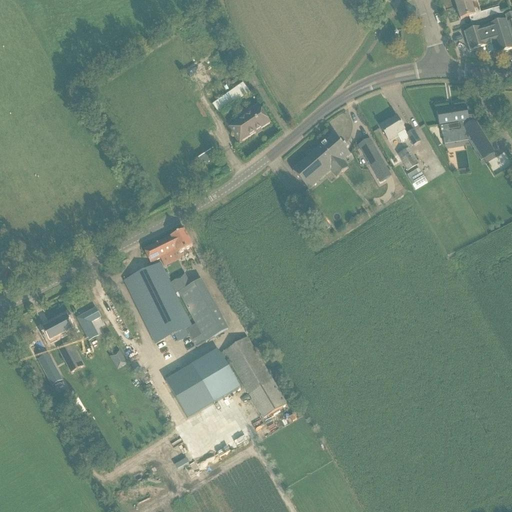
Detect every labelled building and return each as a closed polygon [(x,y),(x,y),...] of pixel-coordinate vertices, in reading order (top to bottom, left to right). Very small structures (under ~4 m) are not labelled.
[(471,3),(456,7),(460,21),(475,16),(480,14),(476,1),(471,2),(471,3)] [(497,9),(480,14),(482,20),(495,16),(498,14),(497,9)] [(511,39),(506,21),(488,27),(483,29),(482,29),(482,28),(464,34),(470,53),(486,48),(488,56),(497,53),(498,55),(511,50),(511,39)] [(108,110),(118,126),(185,84),(166,54),(108,90),(117,104),(108,110)] [(83,82),(77,72),(65,80),(71,89),(83,82)] [(219,116),(250,94),(243,84),(213,106),(219,116)] [(144,136),(198,103),(188,88),(135,120),(144,136)] [(229,129),(239,144),(269,124),(259,109),(257,105),(237,118),(240,122),(229,129)] [(200,106),(165,128),(176,145),(180,142),(192,160),(212,148),(200,129),(210,122),(200,106)] [(449,111),(437,113),(439,127),(441,127),(442,129),(441,130),(442,134),(442,133),(443,137),(470,132),(473,137),(470,139),(477,150),(488,144),(472,118),(468,118),(467,110),(449,113),(449,111)] [(380,128),(385,136),(389,143),(398,138),(397,137),(405,132),(397,119),(387,125),(386,124),(380,128)] [(405,132),(397,137),(398,138),(401,143),(409,139),(407,135),(405,132)] [(413,132),(407,135),(409,139),(413,147),(420,143),(413,132)] [(292,172),(299,180),(308,190),(336,166),(333,162),(338,157),(342,162),(350,155),(334,137),(292,172)] [(371,147),(361,154),(382,186),(392,179),(371,147)] [(418,166),(409,149),(398,156),(407,172),(418,166)] [(173,258),(192,248),(184,232),(144,252),(150,265),(171,254),(173,258)] [(192,328),(175,294),(171,284),(163,269),(161,264),(151,269),(124,282),(129,291),(156,346),(192,328)] [(229,330),(201,280),(189,286),(184,277),(171,284),(175,294),(178,292),(178,293),(201,335),(205,343),(229,330)] [(94,312),(76,321),(87,342),(95,338),(88,325),(98,320),(94,312)] [(60,321),(42,331),(50,344),(74,331),(67,317),(65,318),(64,316),(59,319),(60,321)] [(247,338),(220,355),(223,360),(226,358),(263,420),(287,406),(247,338)] [(64,348),(58,351),(63,360),(71,375),(83,368),(71,344),(64,348)] [(119,351),(109,358),(118,370),(127,364),(119,351)] [(192,367),(165,382),(188,420),(214,404),(240,389),(223,360),(220,355),(218,351),(192,367)] [(48,356),(38,362),(52,388),(63,382),(48,356)]
